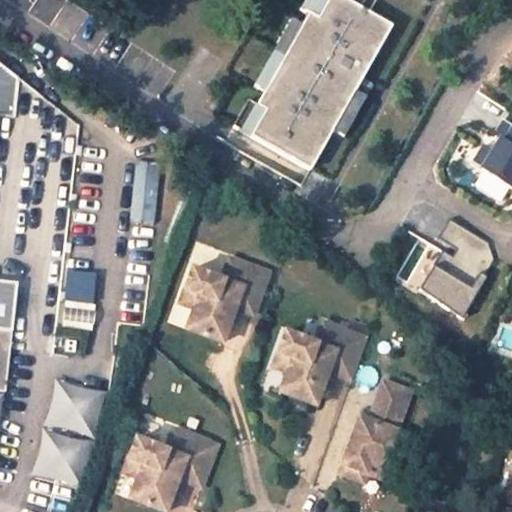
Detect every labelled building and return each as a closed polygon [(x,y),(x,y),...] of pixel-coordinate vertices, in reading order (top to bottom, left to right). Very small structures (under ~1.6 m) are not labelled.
[(325,0),(315,21),(306,16),(299,28),(262,95),(254,110),(263,114),(249,140),(309,173),(331,133),(360,81),(389,28),(338,0),(325,0)] [(306,16),(315,21),(325,0),(302,0),(297,11),(306,16)] [(251,89),(262,95),(299,28),(288,22),(251,89)] [(0,395),(5,396),(11,336),(56,340),(77,129),(0,76),(0,395)] [(342,139),(371,86),(360,81),(331,133),(342,139)] [(232,131),(249,140),(263,114),(254,110),(246,105),(232,131)] [(511,126),(508,124),(498,139),(503,143),(495,154),(487,148),(474,167),(511,193),(511,126)] [(154,220),(155,161),(129,160),(127,220),(154,220)] [(443,249),(434,264),(449,274),(434,298),(463,316),(489,274),(487,273),(495,260),(490,242),(451,217),(439,236),(457,248),(466,253),(462,260),(453,255),(443,249)] [(466,253),(457,248),(453,255),(462,260),(466,253)] [(190,309),(183,330),(220,343),(232,308),(251,315),(267,273),(226,259),(219,279),(189,269),(181,290),(196,295),(190,309)] [(449,274),(434,264),(419,288),(434,298),(449,274)] [(181,290),(176,304),(190,309),(196,295),(181,290)] [(284,331),(277,352),(291,357),(285,371),(278,391),(315,405),(327,370),(351,379),(366,337),(321,320),(314,342),(284,331)] [(277,352),(271,366),(285,371),(291,357),(277,352)] [(49,378),(31,475),(82,485),(101,388),(49,378)] [(410,389),(382,379),(368,418),(358,415),(341,462),(366,470),(369,461),(392,469),(405,431),(396,429),(410,389)] [(134,439),(126,460),(140,465),(135,479),(128,499),(164,511),(177,478),(200,487),(216,444),(171,428),(163,449),(134,439)] [(126,460),(121,474),(135,479),(140,465),(126,460)] [(369,461),(366,470),(388,479),(392,469),(369,461)] [(341,462),(338,472),(362,480),(366,470),(341,462)]
